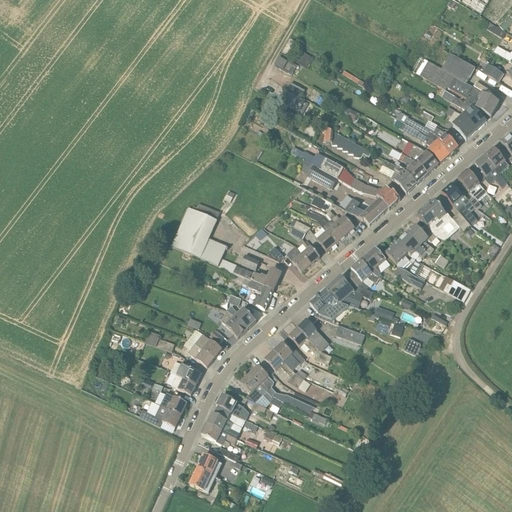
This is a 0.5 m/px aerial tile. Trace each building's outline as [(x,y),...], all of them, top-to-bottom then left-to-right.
[(480,19),(491,0),(451,0),(451,1),(454,3),(456,4),(480,19)] [(506,34),(490,24),(486,30),(502,40),(506,34)] [(511,53),(511,55),(498,48),(494,54),(510,63),(511,64),(511,62),(511,53)] [(307,69),(313,59),(298,50),(292,60),(307,69)] [(467,101),(473,90),(467,86),(475,70),(451,56),(442,71),(429,63),(421,78),(445,92),(447,89),(467,101)] [(287,63),(278,58),(274,65),(283,70),(287,63)] [(291,76),(297,66),(288,61),(283,71),(291,76)] [(497,84),(502,75),(487,65),(481,73),(497,84)] [(288,89),(302,97),(304,92),(291,84),(288,89)] [(499,104),(482,95),(473,90),(467,101),(465,104),(491,119),(499,104)] [(491,119),(465,104),(445,92),(442,98),(466,113),(462,117),(476,132),(491,119)] [(284,105),(299,114),(305,103),(291,94),(284,105)] [(352,111),(345,107),(340,115),(348,119),(352,111)] [(249,108),(246,114),(253,117),(255,111),(249,108)] [(451,118),(454,112),(448,108),(445,115),(451,118)] [(289,112),(285,119),(293,123),(296,116),(289,112)] [(431,123),(433,118),(424,112),(421,117),(431,123)] [(436,129),(434,133),(400,115),(397,121),(437,144),(449,157),(458,149),(446,135),(444,134),(436,129)] [(467,141),(476,132),(462,117),(452,126),(467,141)] [(440,165),(449,157),(437,144),(397,121),(394,126),(431,148),(428,151),(440,165)] [(511,156),(511,136),(511,135),(501,144),(511,156)] [(371,154),(366,151),(354,144),(354,155),(354,159),(361,159),(364,155),(369,158),(371,154)] [(438,167),(426,153),(414,146),(407,158),(416,164),(428,177),(438,167)] [(487,160),(497,172),(506,164),(494,150),(485,158),(487,160)] [(416,164),(407,158),(402,155),(399,161),(410,168),(405,173),(417,186),(428,177),(416,164)] [(325,161),(324,160),(320,158),(315,168),(338,181),(344,170),(326,159),(325,161)] [(497,172),(487,160),(485,158),(468,172),(480,185),(485,181),(489,186),(494,182),(501,190),(508,184),(503,180),(499,175),(497,172)] [(313,167),(304,162),(299,171),(308,176),(313,167)] [(405,173),(398,168),(385,162),(379,173),(391,180),(394,182),(407,196),(417,186),(405,173)] [(338,181),(315,168),(313,167),(307,178),(332,192),(338,181)] [(479,186),(480,185),(468,172),(458,181),(469,194),(472,192),(484,206),(492,199),(479,186)] [(400,201),(388,187),(383,192),(379,191),(365,186),(355,180),(350,187),(350,188),(364,196),(376,199),(380,201),(377,204),(389,211),(400,201)] [(470,214),(476,210),(464,196),(462,198),(452,186),(442,195),(456,211),(462,206),(465,209),(468,213),(470,214)] [(235,195),(229,191),(224,202),(230,205),(235,195)] [(482,207),(474,197),(469,201),(476,210),(477,212),(482,207)] [(321,210),(324,203),(315,198),(311,205),(321,210)] [(377,204),(366,214),(365,215),(356,211),(362,204),(355,199),(345,212),(370,228),(389,211),(377,204)] [(440,222),(446,216),(435,202),(417,217),(421,222),(435,238),(437,239),(445,242),(449,239),(440,234),(439,233),(444,228),(440,222)] [(465,209),(459,215),(471,227),(479,220),(470,214),(468,213),(465,209)] [(200,259),(219,267),(227,248),(209,240),(217,222),(189,210),(171,247),(200,260),(200,259)] [(317,223),(322,219),(307,211),(305,217),(304,217),(317,223)] [(355,230),(344,217),(340,221),(337,217),(335,218),(330,212),(327,215),(332,221),(331,221),(345,238),(355,230)] [(471,227),(459,215),(452,220),(464,234),(471,227)] [(345,238),(331,221),(327,225),(322,219),(321,220),(317,223),(326,233),(336,245),(345,238)] [(305,235),(311,230),(297,222),(293,221),(290,227),(293,228),(305,235)] [(431,245),(437,239),(435,238),(421,222),(415,228),(407,236),(420,248),(427,254),(430,257),(434,251),(426,244),(428,242),(431,245)] [(303,240),(305,235),(293,228),(291,234),(303,240)] [(255,237),(260,242),(267,235),(263,230),(255,237)] [(327,253),(336,245),(326,233),(316,241),(327,253)] [(423,261),(427,254),(420,248),(407,236),(397,245),(409,256),(411,259),(415,254),(423,261)] [(301,255),(311,267),(320,259),(306,242),(302,246),(307,251),(301,255)] [(386,256),(400,270),(403,272),(411,265),(412,266),(415,262),(413,260),(410,262),(406,259),(409,256),(397,245),(386,256)] [(275,248),(266,257),(279,263),(284,259),(275,248)] [(311,267),(301,255),(296,248),(287,257),(302,275),(311,267)] [(377,271),(386,263),(376,250),(361,263),(370,274),(379,279),(381,277),(377,271)] [(241,266),(256,273),(260,263),(245,256),(241,266)] [(449,263),(441,257),(435,264),(444,270),(449,263)] [(376,285),(379,279),(370,274),(361,263),(351,271),(353,273),(348,278),(352,282),(357,288),(366,292),(369,288),(363,284),(368,280),(376,285)] [(261,278),(254,275),(239,268),(235,276),(273,292),(281,275),(271,271),(268,278),(262,276),(261,278)] [(403,272),(400,270),(397,269),(393,277),(411,286),(421,291),(425,282),(403,272)] [(265,312),(273,292),(235,276),(233,279),(243,284),(243,286),(261,294),(260,298),(256,296),(252,306),(265,312)] [(357,288),(352,282),(347,286),(342,279),(326,292),(336,304),(341,306),(345,307),(344,307),(349,309),(358,311),(363,298),(370,301),(373,295),(366,292),(357,288)] [(454,282),(451,287),(462,293),(465,287),(454,282)] [(349,309),(344,307),(345,307),(341,306),(336,304),(326,292),(310,306),(315,312),(315,318),(330,324),(332,322),(349,309)] [(238,308),(241,302),(231,297),(228,304),(238,308)] [(405,301),(402,308),(410,312),(413,305),(405,301)] [(256,324),(244,310),(238,315),(231,307),(228,313),(234,318),(247,332),(256,324)] [(374,316),(392,322),(395,315),(377,308),(374,316)] [(238,341),(247,332),(234,318),(228,313),(227,312),(221,322),(238,341)] [(117,317),(114,324),(121,327),(124,320),(117,317)] [(187,326),(193,329),(199,331),(201,325),(190,319),(187,326)] [(328,347),(311,327),(306,322),(298,330),(320,353),(328,347)] [(394,325),(391,336),(400,339),(403,328),(394,325)] [(361,347),(365,337),(339,327),(335,337),(361,347)] [(320,354),(320,353),(298,330),(289,338),(300,348),(304,344),(316,356),(315,362),(329,366),(332,358),(320,354)] [(210,338),(220,345),(224,339),(215,332),(210,338)] [(110,342),(118,345),(121,338),(113,335),(110,342)] [(175,346),(148,336),(145,344),(156,348),(172,354),(175,346)] [(214,360),(222,351),(203,336),(195,345),(200,348),(214,360)] [(408,341),(403,352),(416,358),(421,346),(408,341)] [(207,370),(214,360),(200,348),(195,345),(188,355),(207,370)] [(296,353),(293,356),(282,345),(274,353),(284,364),(291,357),(299,366),(305,362),(296,353)] [(298,390),(304,380),(296,375),(296,376),(291,370),(284,364),(274,353),(265,361),(276,372),(280,368),(291,379),(288,383),(298,390)] [(196,387),(201,376),(182,366),(176,377),(196,387)] [(294,367),(291,370),(296,376),(296,375),(304,380),(333,393),(337,390),(308,377),(294,367)] [(265,383),(269,379),(258,368),(250,376),(272,399),(276,403),(283,405),(284,405),(289,401),(280,391),(275,395),(265,383)] [(276,403),(272,399),(250,376),(241,384),(251,394),(245,400),(255,404),(256,405),(263,398),(268,403),(280,410),(283,405),(276,403)] [(191,397),(196,387),(176,377),(171,388),(191,397)] [(161,394),(164,388),(154,384),(151,390),(161,394)] [(341,388),(338,394),(345,398),(349,392),(341,388)] [(169,411),(181,417),(187,405),(167,395),(164,401),(172,404),(169,411)] [(216,408),(218,409),(246,422),(253,426),(255,420),(249,417),(250,415),(244,409),(222,397),(216,408)] [(267,410),(256,405),(255,404),(252,410),(270,419),(273,414),(267,410)] [(169,411),(160,407),(155,418),(142,412),(139,419),(160,429),(163,424),(175,430),(181,417),(169,411)] [(237,441),(246,422),(218,409),(214,416),(212,415),(207,426),(237,441)] [(318,423),(321,418),(315,415),(314,415),(312,420),(318,423)] [(327,421),(321,418),(318,423),(325,426),(327,421)] [(201,437),(222,447),(227,450),(229,445),(234,447),(237,441),(207,426),(201,437)] [(267,432),(263,440),(278,447),(282,439),(267,432)] [(238,459),(237,456),(221,449),(219,454),(228,458),(228,459),(236,463),(238,459)] [(197,471),(216,480),(222,466),(204,458),(197,471)] [(277,471),(287,476),(289,472),(296,476),(298,472),(281,463),(277,471)] [(209,496),(216,480),(197,471),(190,487),(209,496)] [(341,489),(344,483),(326,474),(323,480),(341,489)] [(269,480),(266,486),(272,488),(274,483),(269,480)]
